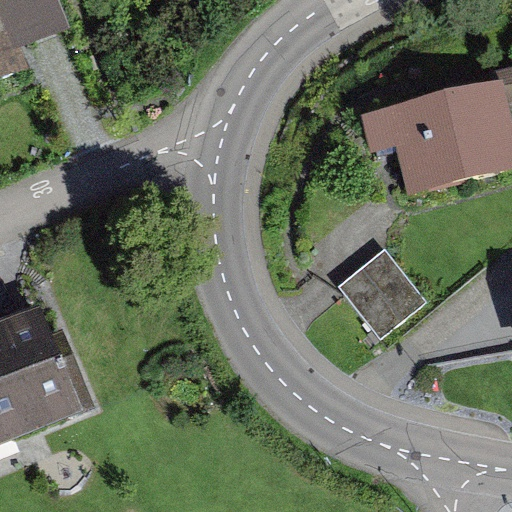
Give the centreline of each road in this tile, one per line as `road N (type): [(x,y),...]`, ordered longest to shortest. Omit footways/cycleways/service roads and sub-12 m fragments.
road 1 (residential): [(447,461),(370,442),(276,380),(227,284),(215,230),(221,147)]
road 2 (residential): [(221,147),(171,148),(0,218)]
road 3 (residential): [(221,147),(243,91),(279,40),(337,0)]
